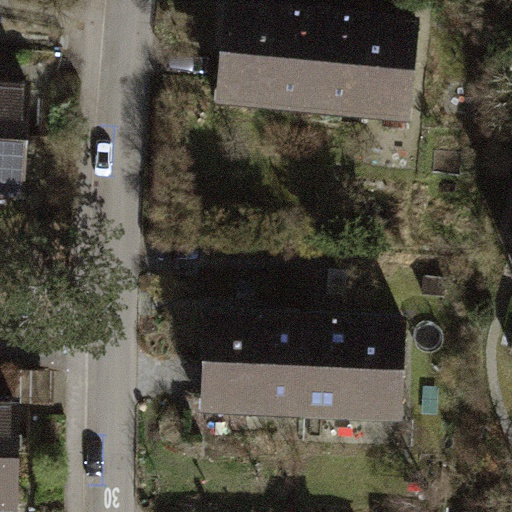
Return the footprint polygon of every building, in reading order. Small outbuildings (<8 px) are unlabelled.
[(418,133),(428,21),(229,4),(219,116),(418,133)] [(0,198),(24,200),(31,85),(0,82),(0,198)] [(314,436),(319,321),(216,317),(212,432),(314,436)] [(417,440),(422,325),(319,321),(314,436),(417,440)] [(0,511),(10,511),(15,396),(0,395),(0,511)]
